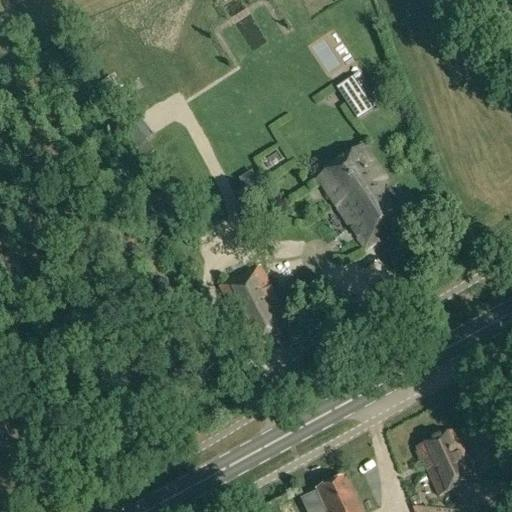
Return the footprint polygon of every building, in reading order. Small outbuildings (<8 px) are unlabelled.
[(511,23),(496,33),(511,60),(511,23)] [(372,109),(367,101),(352,111),(358,119),(372,109)] [(367,249),(411,221),(384,180),(386,178),(365,147),(319,178),(367,249)] [(260,181),(254,171),(240,179),(246,189),(260,181)] [(257,360),(299,339),(263,267),(221,288),(257,360)] [(441,497),(479,479),(457,431),(418,448),(441,497)] [(363,511),(347,478),(319,491),(328,511),(363,511)]
